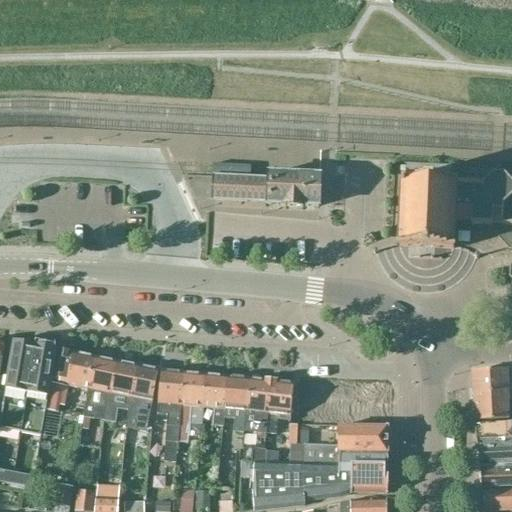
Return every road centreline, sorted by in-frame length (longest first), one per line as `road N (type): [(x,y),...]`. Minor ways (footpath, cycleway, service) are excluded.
road 1 (tertiary): [(0,269),(345,293),(400,314),(434,353)]
road 2 (tertiary): [(434,353),(436,511)]
